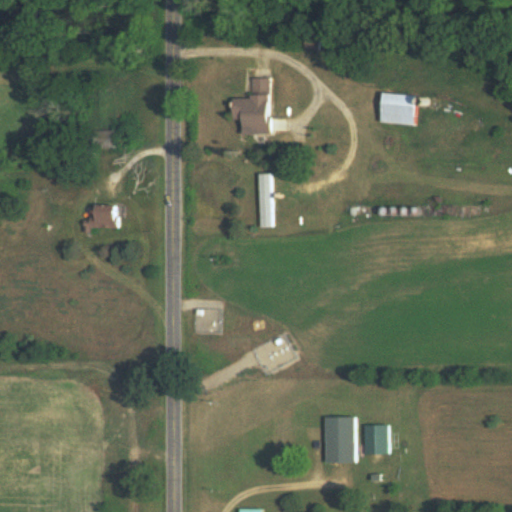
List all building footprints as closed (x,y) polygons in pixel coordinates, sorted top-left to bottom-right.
[(314,49),(316,42),(307,39),(305,46),(314,49)] [(270,77),(251,78),(251,97),(234,97),(234,120),(243,120),(244,133),(270,133),(270,77)] [(418,94),(384,92),(382,123),(416,125),(418,94)] [(115,131),(96,131),(96,144),(115,144),(115,131)] [(272,173),(261,173),(262,227),(273,227),(272,173)] [(86,226),(120,226),(120,204),(96,204),(96,217),(86,217),(86,226)] [(357,462),(357,417),(327,417),(327,462),(357,462)]
